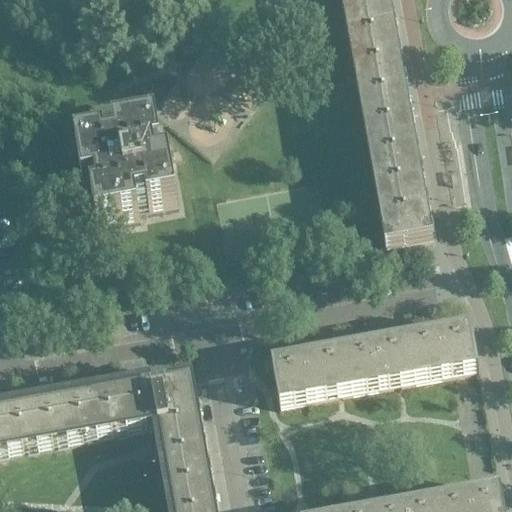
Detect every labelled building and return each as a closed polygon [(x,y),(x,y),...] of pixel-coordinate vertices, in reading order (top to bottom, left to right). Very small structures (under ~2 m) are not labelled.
[(389,0),(345,0),(387,230),(382,231),(384,242),(383,242),(386,254),(433,246),(433,244),(435,244),(434,236),(433,233),(431,233),(389,0)] [(98,150),(97,150),(77,154),(85,197),(91,195),(98,234),(140,227),(139,220),(178,213),(170,171),(164,172),(157,133),(116,140),(114,131),(110,129),(97,147),(98,150)] [(453,381),(479,376),(472,335),(471,335),(471,337),(445,342),(444,338),(434,340),(435,344),(408,349),(415,388),(453,381)] [(408,349),(346,360),(353,399),(415,388),(408,349)] [(281,412),(353,399),(346,360),(310,366),(309,363),(299,365),(300,368),(274,373),(273,371),(272,371),(280,414),(281,414),(281,412)] [(216,511),(193,385),(151,393),(151,394),(140,396),(140,395),(0,419),(0,463),(154,436),(156,445),(161,445),(172,511),(216,511)] [(437,511),(503,511),(501,496),(500,496),(500,497),(474,502),(473,500),(463,501),(464,505),(437,510),(437,511)]
